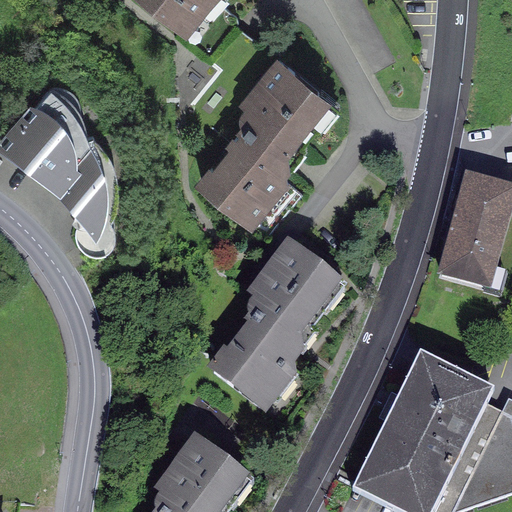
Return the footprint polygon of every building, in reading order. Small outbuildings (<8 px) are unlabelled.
[(155,0),(182,20),(196,0),(155,0)] [(250,106),(205,173),(255,207),(287,159),(281,154),(328,85),(277,51),(243,101),(250,106)] [(0,150),(55,193),(91,150),(81,119),(70,102),(50,88),(0,150)] [(91,150),(55,193),(96,243),(112,219),(116,199),(115,178),(105,153),(96,144),(91,150)] [(511,204),(511,172),(468,162),(446,259),(497,271),(511,204)] [(262,293),(216,359),(267,393),(299,345),(292,341),(339,272),(288,238),(254,288),(262,293)] [(488,392),(415,357),(353,487),(403,511),(430,511),(432,509),(439,511),(465,511),(511,493),(511,437),(502,413),(482,404),(488,392)] [(167,482),(146,511),(209,511),(244,461),(193,427),(159,478),(167,482)]
